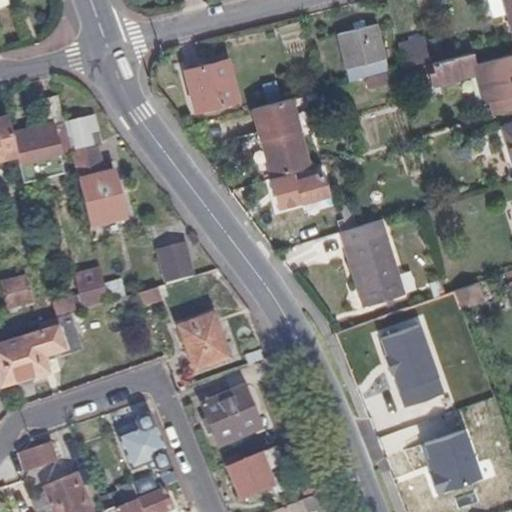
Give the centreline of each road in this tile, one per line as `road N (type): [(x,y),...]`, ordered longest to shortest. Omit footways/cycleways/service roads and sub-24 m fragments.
road 1 (tertiary): [(371,511),(299,345),(261,280),(137,116),(107,51)]
road 2 (residential): [(0,469),(54,419),(157,384),(210,511)]
road 3 (residential): [(315,0),(107,51)]
